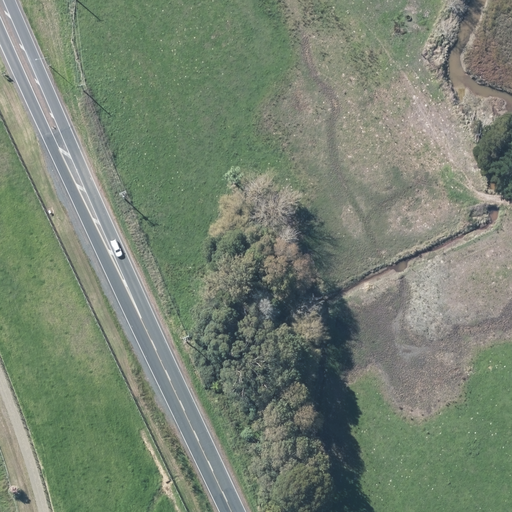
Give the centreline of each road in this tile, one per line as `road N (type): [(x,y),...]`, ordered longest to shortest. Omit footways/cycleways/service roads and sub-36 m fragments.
road 1 (secondary): [(236,511),(0,2)]
road 2 (track): [(45,511),(40,469),(0,379)]
